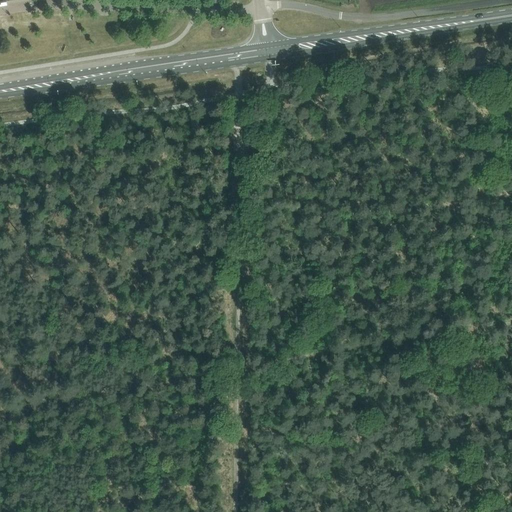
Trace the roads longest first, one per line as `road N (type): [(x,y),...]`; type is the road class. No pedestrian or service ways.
road 1 (track): [(237,369),(234,56)]
road 2 (primary): [(0,91),(269,51)]
road 3 (unclassified): [(505,0),(360,18),(290,4),(260,9)]
road 4 (primary): [(269,51),(511,16)]
road 5 (unclassified): [(260,9),(55,2)]
road 6 (track): [(236,511),(237,369)]
